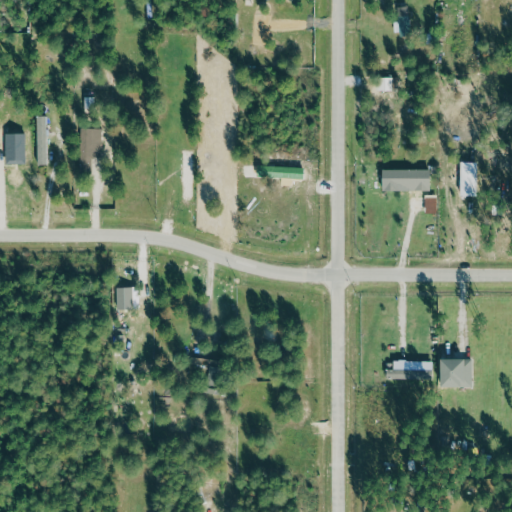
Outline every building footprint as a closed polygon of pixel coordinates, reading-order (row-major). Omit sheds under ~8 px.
[(413,33),(403,34),(401,18),(397,19),(396,5),(410,4),(413,33)] [(396,89),(378,89),(377,73),(396,72),(396,89)] [(50,161),(40,162),(39,112),(50,112),(50,161)] [(101,154),(93,154),(93,163),(81,163),(82,125),(101,126),(101,154)] [(29,160),(7,160),(7,130),(29,130),(29,160)] [(434,185),(386,185),(386,165),(434,165),(434,185)] [(438,213),(438,195),(427,195),(427,213),(438,213)] [(136,306),(119,307),(118,283),(135,282),(136,306)] [(188,353),(188,363),(203,363),(202,377),(222,377),(222,354),(188,353)] [(473,382),(445,382),(446,353),(473,354),(473,382)] [(435,357),(435,378),(389,377),(389,360),(397,361),(397,356),(435,357)]
